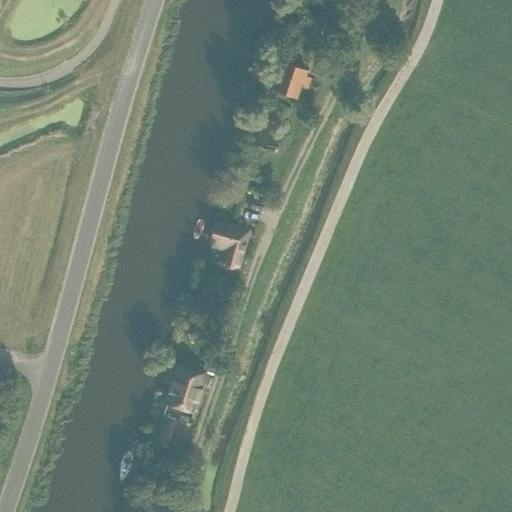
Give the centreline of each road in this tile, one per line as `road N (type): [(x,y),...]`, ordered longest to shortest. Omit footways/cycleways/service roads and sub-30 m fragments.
road 1 (track): [(437,0),(289,321),(229,511)]
road 2 (track): [(185,511),(193,451),(263,243),(367,0)]
road 3 (unclassified): [(5,511),(155,0)]
